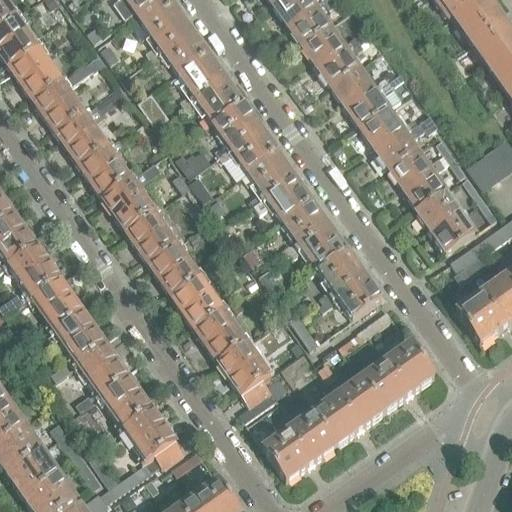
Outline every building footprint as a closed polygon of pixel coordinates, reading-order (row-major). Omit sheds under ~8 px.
[(0,0),(0,35),(17,23),(0,0)] [(51,16),(58,11),(51,0),(50,0),(44,5),(51,16)] [(103,0),(105,2),(108,0),(121,0),(124,4),(114,11),(125,27),(135,20),(163,0),(103,0)] [(168,5),(164,0),(163,0),(135,20),(139,25),(168,5)] [(318,9),(315,4),(312,0),(273,0),(267,5),(296,46),(328,23),(323,16),(328,17),(333,13),(329,7),(337,2),(336,0),(325,0),(325,1),(320,5),(318,9)] [(447,27),(450,25),(480,4),(477,0),(427,0),(433,7),(435,5),(447,22),(444,24),(447,27)] [(511,54),(511,41),(483,2),(480,4),(450,25),(451,27),(455,25),(468,42),(464,45),(470,53),(474,51),(486,68),(483,71),(485,74),(511,54)] [(208,61),(189,33),(168,5),(139,25),(159,54),(156,56),(151,56),(146,59),(154,70),(159,66),(160,63),(164,60),(179,82),(208,61)] [(0,61),(10,76),(40,55),(17,23),(0,35),(0,61)] [(344,45),(328,23),(296,46),(325,87),(357,64),(352,57),(358,58),(363,54),(354,42),(350,46),(348,52),(344,45)] [(95,33),(87,39),(94,50),(102,44),(95,33)] [(57,43),(53,46),(58,53),(68,46),(63,39),(57,43)] [(109,71),(118,65),(108,52),(100,58),(109,71)] [(511,54),(485,74),(487,77),(491,74),(502,91),(499,94),(505,102),(508,100),(511,104),(511,54)] [(33,108),(63,87),(40,55),(10,76),(33,108)] [(243,110),(225,85),(208,61),(179,82),(194,103),(191,105),(186,105),(181,109),(188,119),(194,115),(196,111),(198,110),(213,131),(243,110)] [(94,78),(103,72),(97,64),(75,79),(80,85),(92,77),(94,78)] [(377,93),(357,64),(325,87),(354,128),(386,105),(381,98),(386,99),(392,95),(387,89),(384,84),(378,88),(377,93)] [(390,76),(382,82),(384,84),(387,89),(395,83),(390,76)] [(128,81),(120,86),(128,98),(136,92),(128,81)] [(56,141),(86,120),(63,87),(33,108),(56,141)] [(123,116),(131,111),(120,96),(102,109),(96,113),(96,114),(101,121),(118,109),(123,116)] [(137,111),(148,125),(151,130),(164,121),(150,102),(137,111)] [(96,113),(102,109),(99,105),(93,109),(96,113)] [(307,105),(299,111),(303,116),(311,111),(307,105)] [(404,130),(386,105),(354,128),(383,170),(415,147),(414,145),(424,138),(427,141),(436,135),(428,123),(417,131),(412,125),(404,130)] [(270,148),(260,134),(251,121),(253,120),(246,111),(244,112),(243,110),(213,131),(229,152),(226,154),(220,154),(215,158),(223,169),(228,165),(230,160),(233,158),(248,180),(277,159),(276,157),(278,156),(271,146),(270,148)] [(101,121),(96,114),(86,120),(56,141),(79,174),(109,153),(95,133),(105,126),(101,121)] [(443,158),(448,155),(441,145),(436,148),(443,158)] [(132,186),(114,160),(123,153),(118,146),(109,153),(79,174),(103,207),(132,186)] [(431,170),(415,147),(383,170),(412,210),(441,189),(444,187),(437,178),(444,174),(443,173),(448,170),(443,162),(431,170)] [(511,157),(505,147),(495,153),(511,176),(511,175),(511,157)] [(502,183),(511,176),(495,153),(486,159),(502,183)] [(448,165),(453,161),(448,155),(443,158),(448,165)] [(201,159),(181,174),(188,185),(209,170),(201,159)] [(312,208),(295,183),(277,159),(248,180),(263,201),(260,204),(256,203),(250,207),(258,217),(263,214),(265,209),(267,208),(282,229),(312,208)] [(492,189),(502,183),(486,159),(476,166),(492,189)] [(452,172),(457,168),(453,161),(448,165),(452,172)] [(483,195),(492,189),(476,166),(467,172),(483,195)] [(457,178),(462,175),(457,168),(452,172),(457,178)] [(155,218),(139,196),(143,192),(159,179),(153,170),(132,186),(103,207),(125,239),(155,218)] [(460,183),(465,180),(462,175),(457,178),(460,183)] [(181,200),(189,194),(179,181),(171,186),(181,200)] [(469,195),(473,192),(468,183),(463,187),(469,195)] [(476,238),(463,221),(460,217),(463,215),(461,213),(460,210),(457,212),(441,189),(412,210),(418,219),(416,221),(419,224),(417,225),(423,234),(425,233),(428,237),(434,246),(432,247),(439,256),(440,255),(445,260),(476,238)] [(473,202),(478,199),(473,192),(469,195),(473,202)] [(208,197),(198,203),(203,211),(213,204),(208,197)] [(478,209),(483,205),(478,199),(473,202),(478,209)] [(0,230),(14,220),(0,200),(0,230)] [(482,215),(487,212),(483,205),(478,209),(482,215)] [(347,257),(330,233),(312,208),(282,229),(298,251),(295,253),(289,252),(284,256),(289,262),(292,267),(297,263),(298,259),(302,257),(317,278),(347,257)] [(214,225),(224,218),(217,209),(208,216),(214,225)] [(487,222),(492,219),(487,212),(482,215),(487,222)] [(149,272),(178,251),(155,218),(125,239),(149,272)] [(491,228),(496,225),(492,219),(487,222),(491,228)] [(37,253),(16,223),(14,220),(0,230),(0,262),(3,267),(0,269),(0,279),(8,274),(37,253)] [(205,220),(197,226),(202,233),(210,228),(205,220)] [(487,258),(511,240),(504,230),(479,248),(487,258)] [(184,245),(195,237),(191,231),(179,239),(184,245)] [(195,239),(188,244),(193,251),(200,246),(195,239)] [(462,275),(487,258),(479,248),(455,265),(462,275)] [(172,305),(201,284),(178,251),(149,272),(172,305)] [(60,286),(39,256),(37,253),(8,274),(31,306),(60,286)] [(373,295),(364,282),(354,268),(356,267),(349,257),(348,258),(347,257),(317,278),(332,299),(328,301),(324,301),(319,305),(323,310),(319,314),(322,319),(332,312),(334,307),(336,305),(352,327),(382,306),(380,304),(382,303),(375,293),(373,295)] [(260,269),(251,258),(245,263),(254,274),(260,269)] [(456,279),(462,275),(455,265),(449,269),(456,279)] [(211,287),(222,280),(217,273),(207,280),(211,287)] [(195,338),(225,317),(201,284),(172,305),(195,338)] [(511,329),(511,293),(505,284),(455,320),(456,321),(468,336),(479,351),(478,352),(479,353),(511,329)] [(83,318),(62,289),(60,286),(31,306),(54,339),(83,318)] [(274,286),(265,292),(271,301),(281,294),(274,286)] [(21,302),(19,304),(17,301),(0,312),(0,327),(26,310),(21,302)] [(239,307),(231,312),(237,320),(244,315),(239,307)] [(218,371),(248,350),(225,317),(195,338),(218,371)] [(106,351),(85,321),(83,318),(54,339),(77,372),(106,351)] [(367,343),(392,325),(388,318),(362,336),(367,343)] [(293,332),(300,326),(296,321),(289,326),(293,332)] [(296,337),(304,331),(300,326),(293,332),(296,337)] [(300,341),(307,336),(304,331),(296,337),(300,341)] [(303,347),(311,341),(307,336),(300,341),(303,347)] [(342,361),(367,343),(362,336),(337,354),(342,361)] [(34,353),(47,343),(43,338),(30,347),(34,353)] [(307,351),(314,346),(311,341),(303,347),(307,351)] [(310,356),(318,351),(314,346),(307,351),(310,356)] [(298,349),(291,355),(297,362),(304,357),(298,349)] [(249,415),(269,401),(269,400),(270,399),(262,388),(270,382),(248,350),(218,371),(249,415)] [(130,384),(108,353),(106,351),(77,372),(100,405),(130,384)] [(386,370),(361,387),(384,420),(434,384),(433,383),(412,354),(412,353),(412,352),(389,368),(386,364),(386,359),(382,353),(377,357),(386,370)] [(54,388),(69,378),(64,371),(50,381),(54,388)] [(327,372),(318,378),(327,392),(333,388),(336,386),(327,372)] [(153,417),(131,387),(130,384),(100,405),(123,437),(153,417)] [(384,420),(361,387),(340,402),(338,400),(338,394),(333,388),(327,392),(322,396),(327,401),(332,403),(334,406),(312,422),(335,454),(384,420)] [(18,426),(0,400),(0,454),(26,436),(23,432),(20,435),(15,428),(18,426)] [(244,429),(274,408),(269,401),(249,415),(239,422),(244,429)] [(83,417),(93,409),(89,402),(78,409),(83,417)] [(176,450),(155,420),(153,417),(123,437),(145,469),(146,470),(176,450)] [(335,454),(312,422),(291,437),(289,434),(290,429),(285,422),(280,426),(274,430),(278,435),(283,437),(286,440),(262,457),(263,458),(264,458),(285,488),(285,489),(335,454)] [(58,449),(66,443),(58,433),(50,438),(58,449)] [(59,485),(57,482),(55,484),(50,477),(53,475),(32,446),(29,448),(24,440),(27,438),(26,436),(0,454),(0,473),(5,481),(4,482),(8,488),(9,487),(25,509),(59,485)] [(75,474),(83,468),(66,443),(58,449),(75,474)] [(184,460),(176,450),(146,470),(152,478),(160,472),(162,476),(184,460)] [(99,461),(90,467),(93,472),(102,466),(99,461)] [(185,465),(170,475),(176,484),(191,473),(185,465)] [(102,466),(93,472),(97,477),(106,471),(102,466)] [(93,499),(101,493),(83,468),(75,474),(93,499)] [(106,511),(105,511),(152,478),(146,470),(145,469),(118,488),(109,495),(86,511),(106,511)] [(97,477),(109,495),(118,488),(106,471),(97,477)] [(58,490),(61,487),(59,485),(25,509),(27,511),(74,511),(77,510),(66,494),(63,497),(58,490)] [(151,486),(145,490),(153,501),(159,497),(151,486)] [(233,511),(218,490),(218,489),(218,488),(214,490),(217,493),(210,499),(208,496),(184,511),(233,511)] [(129,501),(120,508),(122,511),(131,511),(133,507),(129,501)]
